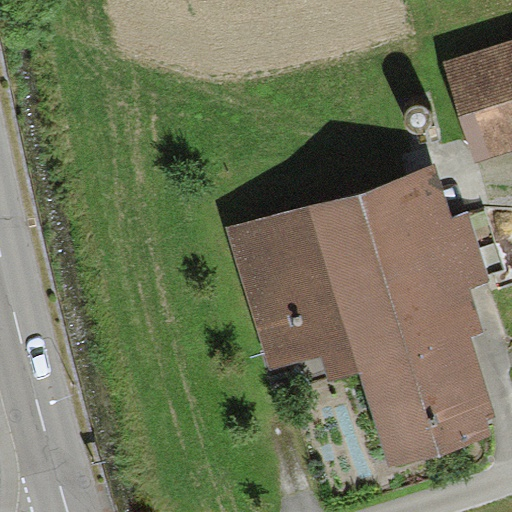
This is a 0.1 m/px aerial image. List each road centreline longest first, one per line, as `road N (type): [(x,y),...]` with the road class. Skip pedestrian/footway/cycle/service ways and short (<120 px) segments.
road 1 (tertiary): [(66,511),(0,270)]
road 2 (track): [(511,478),(395,511)]
